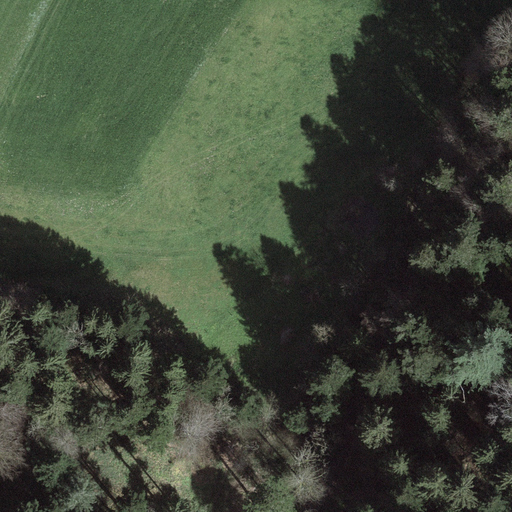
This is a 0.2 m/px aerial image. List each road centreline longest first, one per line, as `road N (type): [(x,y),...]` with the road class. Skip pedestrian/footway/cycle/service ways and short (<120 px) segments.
road 1 (track): [(295,511),(384,355),(442,187),(511,71)]
road 2 (track): [(348,511),(511,311)]
